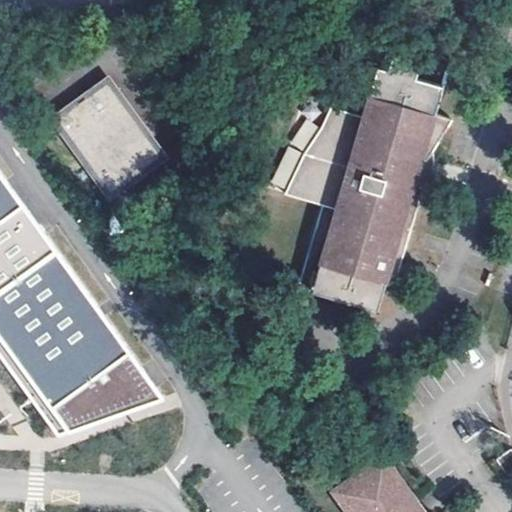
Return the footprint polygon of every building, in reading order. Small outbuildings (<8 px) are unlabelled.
[(392,57),(387,72),(415,80),(420,65),(392,57)] [(406,251),(429,174),(418,170),(420,165),(422,159),(428,153),(431,154),(453,120),(437,114),(444,89),(415,80),(387,72),(378,70),(363,117),(332,109),(324,126),(306,153),(286,194),(323,205),(300,287),(379,309),(389,274),(394,254),(381,250),(383,243),(406,251)] [(106,82),(55,119),(109,193),(161,155),(106,82)] [(418,170),(429,174),(433,168),(434,162),(433,154),(431,154),(428,153),(422,159),(420,165),(418,170)] [(0,356),(57,435),(164,398),(0,171),(0,356)] [(398,276),(406,251),(383,243),(381,250),(394,254),(389,274),(398,276)] [(496,460),(507,475),(511,471),(511,448),(496,460)] [(414,511),(419,509),(381,458),(333,494),(346,511),(414,511)]
